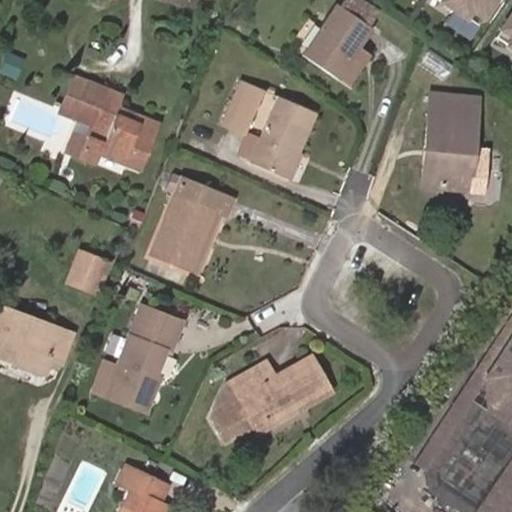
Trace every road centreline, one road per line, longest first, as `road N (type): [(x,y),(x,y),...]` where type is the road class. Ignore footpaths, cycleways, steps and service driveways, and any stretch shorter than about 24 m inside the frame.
road 1 (residential): [(407,372),(453,283),(369,229),(348,235),(318,298),(319,313)]
road 2 (residential): [(268,511),(341,451),(407,372)]
road 3 (track): [(143,0),(139,56),(110,69),(81,57),(79,35),(94,17),(122,5)]
